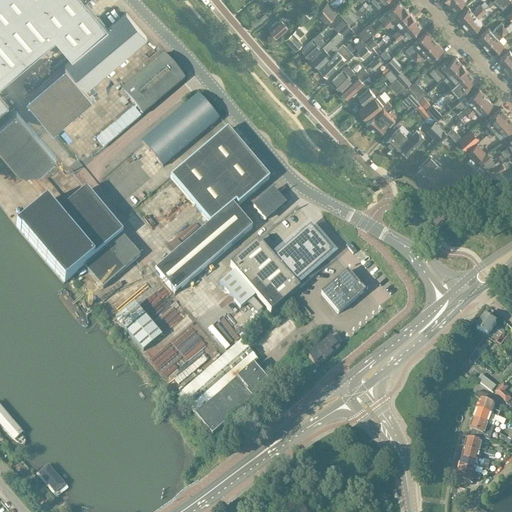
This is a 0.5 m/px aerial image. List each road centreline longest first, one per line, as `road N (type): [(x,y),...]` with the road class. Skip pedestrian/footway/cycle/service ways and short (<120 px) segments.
road 1 (residential): [(387,205),(384,185),(216,0)]
road 2 (unclassified): [(147,255),(83,174),(201,76)]
road 3 (unclassified): [(302,192),(201,76)]
road 4 (tertiary): [(184,511),(300,422)]
road 5 (unclassified): [(382,299),(306,210),(302,192)]
road 6 (tertiary): [(359,390),(462,305)]
road 7 (tertiary): [(412,511),(400,460),(359,390)]
road 8 (residential): [(511,99),(424,0)]
road 9 (tertiary): [(445,297),(347,375)]
